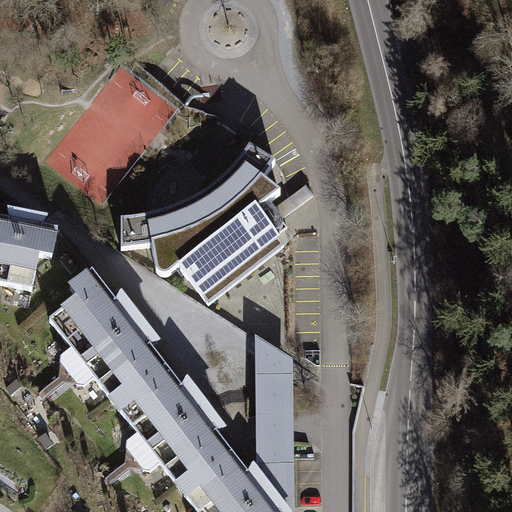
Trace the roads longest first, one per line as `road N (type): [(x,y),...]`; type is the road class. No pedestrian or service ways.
road 1 (secondary): [(367,0),(415,229),(410,511)]
road 2 (track): [(377,40),(411,44),(511,104)]
